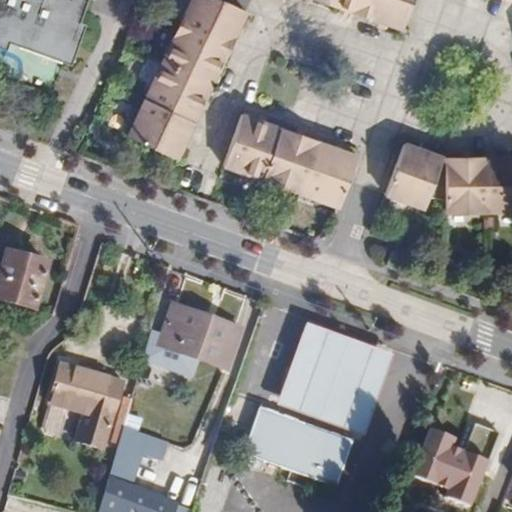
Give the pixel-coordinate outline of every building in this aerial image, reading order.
[(0,0),(0,48),(8,51),(10,44),(72,66),(86,25),(81,22),(88,0),(0,0)] [(247,11),(222,0),(191,0),(179,25),(229,49),(247,11)] [(325,0),(325,2),(364,16),(369,0),(325,0)] [(369,0),(364,16),(402,29),(412,0),(369,0)] [(229,49),(179,25),(162,62),(212,86),(229,49)] [(212,86),(162,62),(144,99),(194,123),(212,86)] [(177,160),(194,123),(144,99),(127,136),(177,160)] [(223,166),(262,180),(280,128),(241,114),(223,166)] [(262,180),(300,193),(319,142),(280,128),(262,180)] [(300,193),(339,207),(357,155),(319,142),(300,193)] [(404,143),(385,195),(424,209),(428,199),(434,183),(443,157),(404,143)] [(511,156),(485,157),(486,212),(511,211),(511,156)] [(434,183),(428,199),(444,202),(444,158),(443,157),(434,183)] [(444,202),(444,212),(486,212),(485,157),(444,158),(444,202)] [(5,252),(0,270),(0,300),(34,310),(47,265),(5,252)] [(172,305),(157,345),(148,342),(145,355),(156,359),(154,363),(191,377),(192,373),(197,359),(226,370),(240,330),(172,305)] [(276,406),(322,422),(363,437),(392,356),(353,342),(306,324),(276,406)] [(123,382),(61,364),(50,404),(83,414),(75,442),(104,450),(123,382)] [(190,511),(191,511),(132,490),(141,459),(157,464),(162,447),(146,442),(147,436),(143,434),(158,380),(139,374),(132,399),(123,430),(119,446),(99,511),(190,511)] [(123,430),(132,399),(125,397),(116,427),(123,430)] [(511,422),(469,405),(449,457),(491,474),(511,422)] [(286,481),(297,486),(306,489),(310,479),(335,488),(352,441),(319,429),(259,408),(242,455),(289,472),(286,481)] [(119,446),(123,430),(116,427),(111,443),(119,446)]
